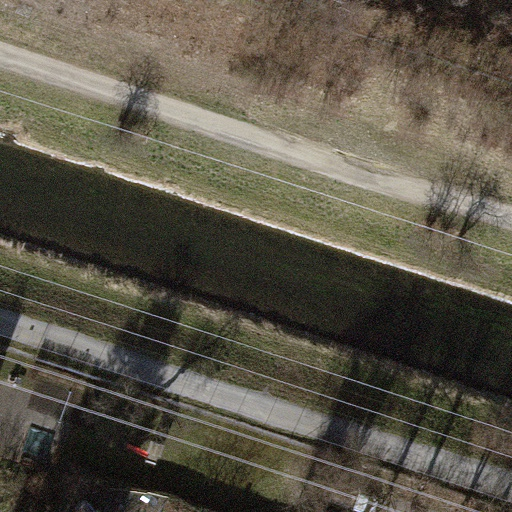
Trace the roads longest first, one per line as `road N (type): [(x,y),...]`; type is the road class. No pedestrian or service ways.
road 1 (track): [(511,487),(0,322)]
road 2 (track): [(511,217),(0,60)]
